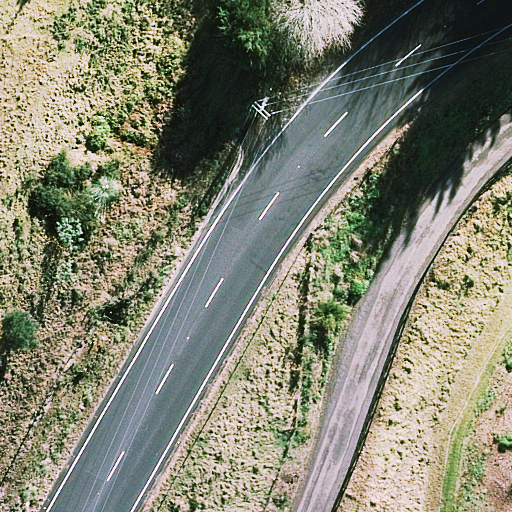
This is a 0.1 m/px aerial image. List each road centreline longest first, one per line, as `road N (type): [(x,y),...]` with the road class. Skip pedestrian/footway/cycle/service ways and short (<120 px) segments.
road 1 (tertiary): [(482,0),(394,66),(268,205),(85,511)]
road 2 (track): [(310,511),(499,160),(511,153)]
